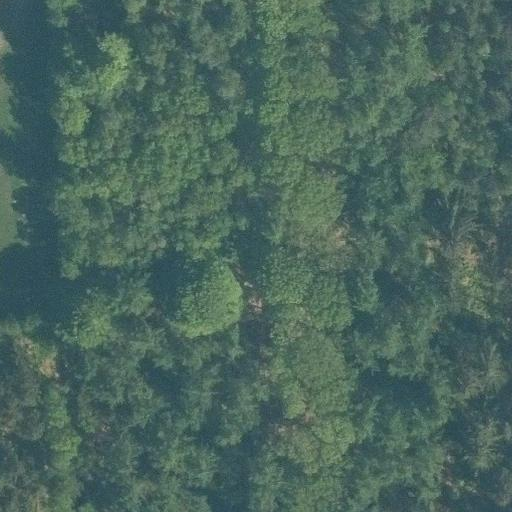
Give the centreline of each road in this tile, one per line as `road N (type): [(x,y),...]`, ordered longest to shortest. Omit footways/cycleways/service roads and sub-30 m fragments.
road 1 (track): [(306,511),(290,0)]
road 2 (track): [(299,254),(104,294),(57,314),(64,511)]
